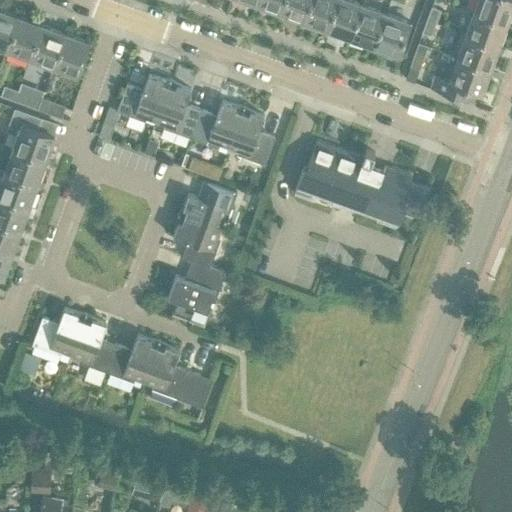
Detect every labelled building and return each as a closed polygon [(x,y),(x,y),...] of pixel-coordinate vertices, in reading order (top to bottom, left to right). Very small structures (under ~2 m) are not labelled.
[(278,13),(282,0),(255,0),(254,4),(278,13)] [(301,21),(309,0),(282,0),(278,13),(301,21)] [(325,30),(335,0),(309,0),(301,21),(325,30)] [(348,38),(361,4),(349,0),(335,0),(325,30),(348,38)] [(505,23),(511,3),(511,0),(476,0),(473,11),(505,23)] [(372,47),(384,13),(361,4),(348,38),(372,47)] [(425,20),(435,24),(441,9),(430,5),(425,20)] [(0,47),(5,49),(17,15),(0,8),(0,47)] [(497,46),(505,23),(473,11),(464,35),(497,46)] [(384,13),(372,47),(395,55),(408,21),(384,13)] [(29,58),(41,23),(17,15),(5,49),(29,58)] [(431,34),(435,24),(425,20),(421,31),(431,34)] [(52,66),(64,32),(41,23),(29,58),(52,66)] [(64,32),(52,66),(76,75),(88,40),(64,32)] [(489,70),(497,46),(464,35),(456,57),(489,70)] [(417,42),(408,66),(417,69),(426,46),(417,42)] [(469,89),(477,92),(480,93),(489,70),(456,57),(449,78),(435,73),(430,86),(466,99),(469,89)] [(154,119),(169,80),(147,72),(142,87),(126,81),(115,110),(143,120),(145,116),(154,119)] [(189,136),(199,108),(184,102),(189,87),(169,80),(154,119),(163,123),(162,126),(189,136)] [(14,100),(18,89),(5,85),(1,95),(14,100)] [(18,89),(14,100),(28,104),(31,94),(18,89)] [(37,108),(61,117),(65,104),(41,96),(37,108)] [(227,146),(241,106),(220,99),(215,114),(199,108),(189,136),(217,146),(218,143),(227,146)] [(241,106),(227,146),(236,149),(235,153),(263,163),(273,135),(257,129),(262,114),(241,106)] [(108,139),(118,111),(115,110),(108,107),(98,135),(108,139)] [(13,108),(5,131),(17,135),(12,148),(46,160),(54,137),(36,130),(41,118),(13,108)] [(313,186),(348,199),(364,156),(363,156),(316,138),(307,164),(303,162),(294,188),(295,188),(295,187),(311,193),(313,186)] [(144,153),(153,156),(158,142),(149,139),(144,153)] [(364,156),(348,199),(382,212),(381,216),(397,222),(403,208),(419,214),(428,188),(409,180),(411,174),(384,164),(383,167),(370,162),(375,150),(366,147),(363,156),(364,156)] [(12,148),(3,171),(37,184),(46,160),(12,148)] [(207,174),(215,177),(219,167),(211,164),(207,174)] [(0,169),(0,196),(29,207),(37,184),(3,171),(0,169)] [(179,213),(219,228),(222,220),(225,221),(236,193),(208,182),(202,198),(187,193),(179,213)] [(0,196),(0,222),(20,230),(29,207),(0,196)] [(215,238),(219,228),(179,213),(171,235),(186,241),(180,257),(189,260),(208,267),(208,266),(219,239),(215,238)] [(0,222),(0,249),(12,254),(20,230),(0,222)] [(0,275),(3,277),(12,254),(0,249),(0,275)] [(224,272),(208,266),(208,267),(189,260),(183,278),(173,274),(165,296),(174,299),(169,312),(201,324),(206,310),(205,310),(208,301),(212,302),(224,272)] [(69,355),(83,315),(62,307),(57,322),(40,316),(30,345),(58,355),(59,351),(69,355)] [(104,372),(115,344),(99,338),(104,323),(83,315),(69,355),(78,358),(77,362),(104,372)] [(143,382),(157,342),(136,334),(130,349),(115,344),(104,372),(132,382),(133,378),(143,382)] [(157,342),(143,382),(151,385),(150,389),(201,407),(211,379),(172,365),(178,350),(157,342)] [(97,485),(113,489),(117,473),(101,469),(97,485)] [(56,511),(59,500),(46,497),(47,492),(48,492),(49,472),(29,470),(28,491),(41,491),(36,511),(56,511)] [(134,475),(129,493),(142,496),(160,500),(165,482),(147,478),(134,475)] [(160,500),(159,504),(169,507),(171,497),(188,502),(191,489),(165,482),(160,500)] [(188,502),(184,511),(207,511),(211,495),(191,489),(188,502)] [(211,495),(207,511),(230,511),(234,498),(212,493),(211,495)]
